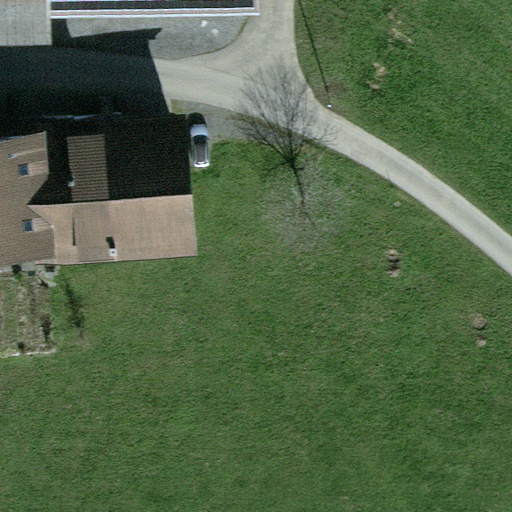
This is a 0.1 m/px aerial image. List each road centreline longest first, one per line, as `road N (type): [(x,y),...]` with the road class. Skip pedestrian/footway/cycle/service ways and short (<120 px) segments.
road 1 (track): [(511,260),(424,182),(233,87)]
road 2 (track): [(0,95),(233,87)]
